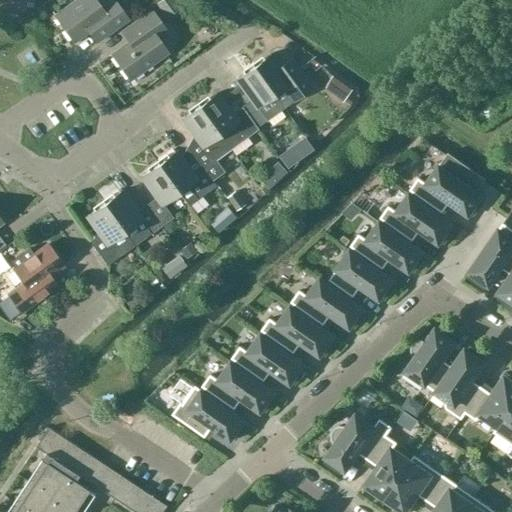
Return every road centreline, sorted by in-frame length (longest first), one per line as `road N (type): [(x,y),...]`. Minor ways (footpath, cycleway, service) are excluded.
road 1 (residential): [(269,455),(430,291),(511,349)]
road 2 (residential): [(47,331),(97,290),(101,273),(42,192)]
road 3 (residential): [(0,134),(80,77),(122,132)]
road 4 (residential): [(122,132),(248,28)]
road 5 (residential): [(216,504),(117,436)]
